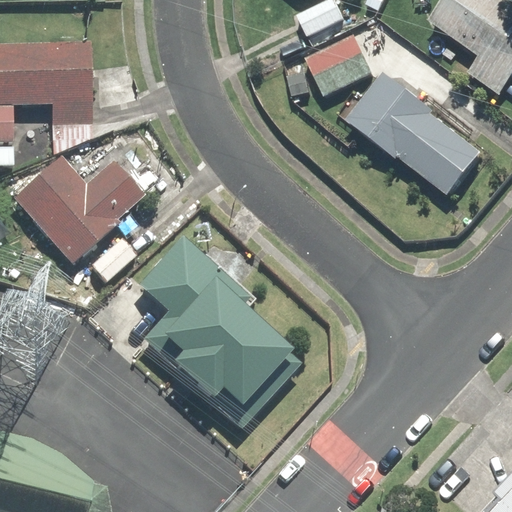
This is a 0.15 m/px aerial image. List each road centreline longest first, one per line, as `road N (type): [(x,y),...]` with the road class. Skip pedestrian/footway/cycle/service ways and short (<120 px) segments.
road 1 (residential): [(181,0),(186,61),(215,131),(286,213),(436,355)]
road 2 (residential): [(292,511),(436,355)]
